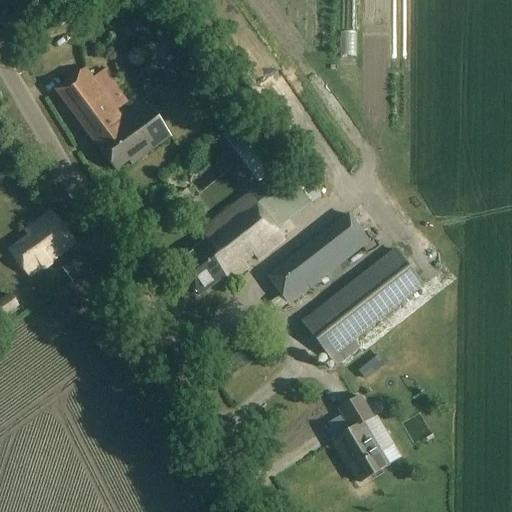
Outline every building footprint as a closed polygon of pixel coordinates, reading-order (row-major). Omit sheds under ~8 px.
[(106,71),(93,80),(102,92),(115,83),(106,71)] [(133,169),(172,139),(149,108),(127,125),(102,92),(93,80),(88,73),(57,96),(117,173),(129,164),(133,169)] [(279,169),(242,120),(221,136),(257,185),(279,169)] [(199,299),(226,279),(230,285),(248,271),(243,265),(254,257),(258,263),(285,243),(251,198),(202,234),(209,243),(176,267),(199,299)] [(33,280),(79,245),(54,212),(28,232),(32,237),(12,252),(33,280)] [(267,279),(288,308),(324,281),(323,280),(370,244),(369,243),(377,237),(371,229),(363,234),(349,217),(267,279)] [(303,325),(332,363),(424,291),(396,254),(303,325)] [(0,302),(0,318),(18,307),(10,296),(0,302)] [(401,461),(393,446),(379,455),(363,428),(372,423),(358,400),(338,413),(351,434),(331,446),(343,464),(346,462),(361,487),(388,470),(388,469),(401,461)]
